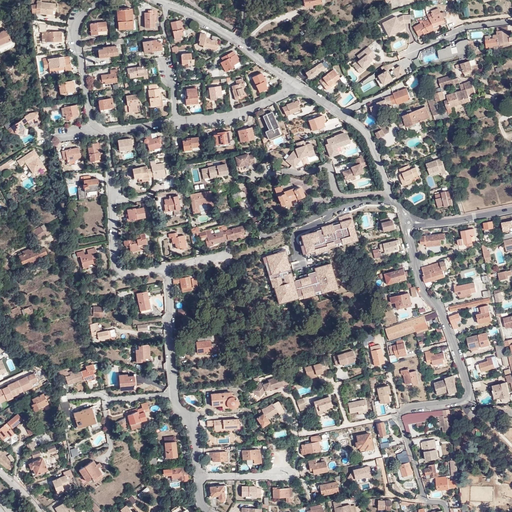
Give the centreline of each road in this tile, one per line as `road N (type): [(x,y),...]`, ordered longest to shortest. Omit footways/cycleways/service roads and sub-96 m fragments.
road 1 (residential): [(398,415),(462,401),(469,391),(439,306),(418,284),(407,216)]
road 2 (residential): [(390,201),(347,204),(266,235),(242,184)]
road 3 (residential): [(155,0),(241,43),(297,85)]
road 4 (residential): [(297,85),(362,128),(390,201)]
road 5 (residential): [(92,130),(78,30),(98,0)]
road 6 (residential): [(175,121),(242,112),(297,85)]
road 7 (residential): [(173,394),(165,267)]
